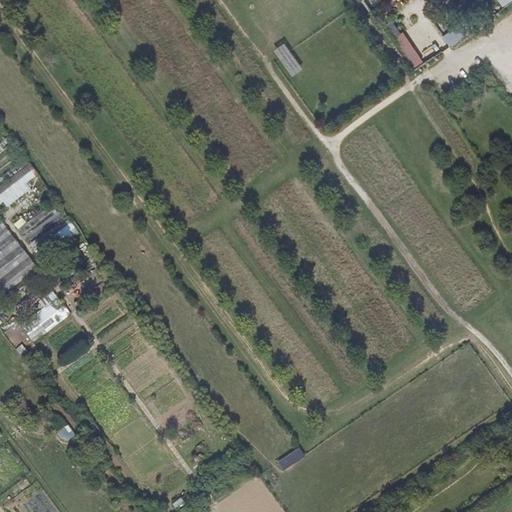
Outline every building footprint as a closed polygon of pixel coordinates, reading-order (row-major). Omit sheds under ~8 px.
[(511,0),(498,0),(505,8),(511,2),(511,0)] [(450,47),(475,29),(468,18),(442,36),(450,47)] [(390,41),(400,33),(391,21),(381,28),(390,41)] [(400,33),(390,41),(412,72),(424,64),(402,32),(400,33)] [(303,70),(290,51),(285,44),(274,51),(279,58),(293,77),(303,70)] [(0,198),(5,207),(33,189),(29,181),(40,174),(33,163),(0,184),(0,198)] [(35,341),(73,313),(55,289),(40,301),(45,308),(23,325),(35,341)] [(284,472),(304,459),(302,456),(298,450),(277,463),(284,472)]
